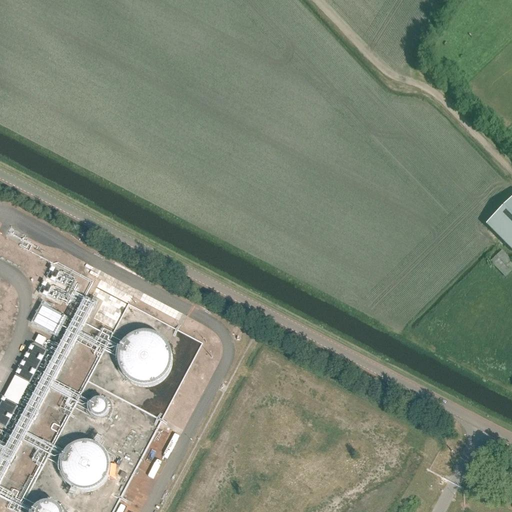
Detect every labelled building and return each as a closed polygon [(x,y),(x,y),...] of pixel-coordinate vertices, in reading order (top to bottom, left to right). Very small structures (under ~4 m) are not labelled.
[(511,201),(489,225),(511,248),(511,201)] [(491,263),(505,278),(511,271),(511,261),(503,252),(491,263)] [(52,282),(72,283),(73,271),(53,270),(52,282)] [(67,289),(50,283),(46,294),(63,299),(67,289)] [(38,423),(53,389),(80,401),(82,396),(59,386),(96,303),(82,296),(27,418),(32,420),(38,423)] [(44,306),(36,324),(60,335),(68,316),(44,306)] [(119,354),(118,361),(119,367),(121,373),(125,378),(130,383),(136,386),(142,387),(148,387),(154,386),(160,383),(165,378),(169,373),(171,367),(172,361),(171,354),(169,348),(165,343),(160,339),(154,336),(148,334),(142,334),(136,336),(130,339),(125,343),(121,348),(121,351),(119,354)] [(7,397),(21,403),(32,381),(18,374),(7,397)] [(108,414),(109,410),(108,407),(106,404),(103,402),(100,401),(96,402),(93,404),(91,407),(90,410),(91,414),(93,417),(96,419),(100,419),(103,419),(106,417),(108,414)] [(62,462),(61,468),(62,474),(64,480),(68,485),(73,489),(79,492),(86,492),(92,492),(98,489),(103,485),(107,480),(109,474),(110,468),(109,462),(107,456),(103,451),(98,447),(92,444),(86,444),(79,444),(73,447),(67,452),(64,456),(62,462)]
